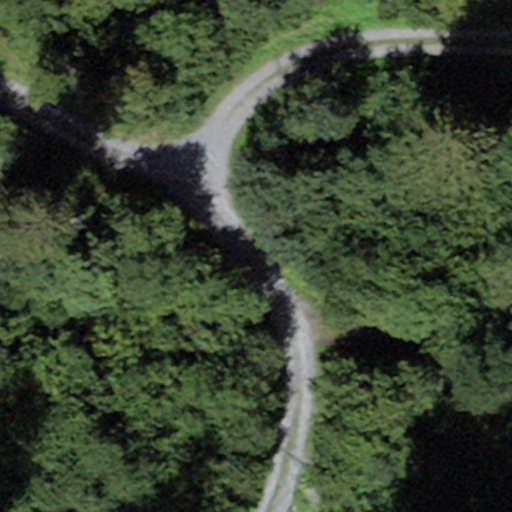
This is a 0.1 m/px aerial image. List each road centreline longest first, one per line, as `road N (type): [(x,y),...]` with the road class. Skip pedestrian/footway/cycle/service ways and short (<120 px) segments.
road 1 (track): [(0,66),(164,163),(337,41),(511,43)]
road 2 (track): [(164,163),(249,212),(309,356),(279,511)]
